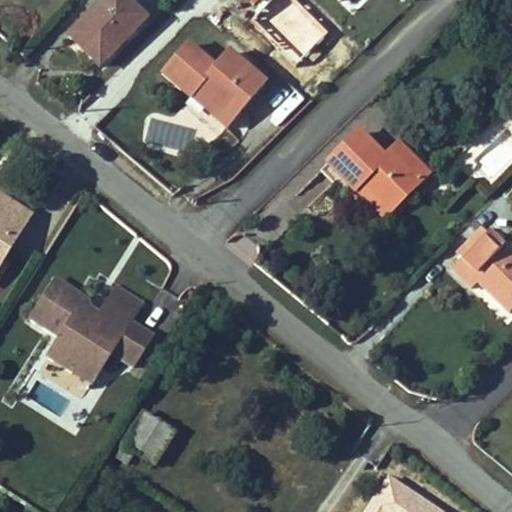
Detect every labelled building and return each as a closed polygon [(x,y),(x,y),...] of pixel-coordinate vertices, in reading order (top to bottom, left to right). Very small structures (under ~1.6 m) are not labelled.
[(111,50),(122,38),(125,41),(144,20),(123,0),(105,0),(68,37),(99,67),(114,52),(111,50)] [(114,52),(125,41),(122,38),(111,50),(114,52)] [(256,94),(243,82),(250,73),(228,54),(214,70),(187,46),(162,75),(189,100),(224,130),(243,109),(256,94)] [(256,94),(264,85),(250,73),(243,82),(256,94)] [(422,187),(389,155),(384,160),(358,134),(323,168),(353,198),(356,196),(361,192),(388,219),(422,187)] [(430,176),(399,145),(389,155),(422,187),(430,176)] [(388,219),(361,192),(356,196),(383,223),(388,219)] [(0,233),(14,243),(30,218),(0,198),(0,233)] [(462,261),(487,235),(483,231),(457,257),(461,260),(451,270),(471,289),(480,279),(462,261)] [(0,248),(8,253),(14,243),(0,233),(0,248)] [(511,310),(511,259),(487,235),(462,261),(480,279),(487,286),(485,289),(509,314),(511,310)] [(0,266),(8,253),(0,248),(0,266)] [(132,368),(152,338),(129,324),(132,320),(107,304),(96,321),(79,310),(86,300),(56,282),(31,320),(60,339),(48,358),(72,374),(80,360),(99,372),(106,361),(113,366),(117,359),(132,368)] [(132,320),(141,304),(117,288),(107,304),(132,320)] [(90,385),(99,372),(80,360),(72,374),(90,385)] [(154,466),(173,435),(143,416),(123,446),(134,453),(154,466)] [(127,465),(134,454),(123,447),(116,458),(127,465)]
